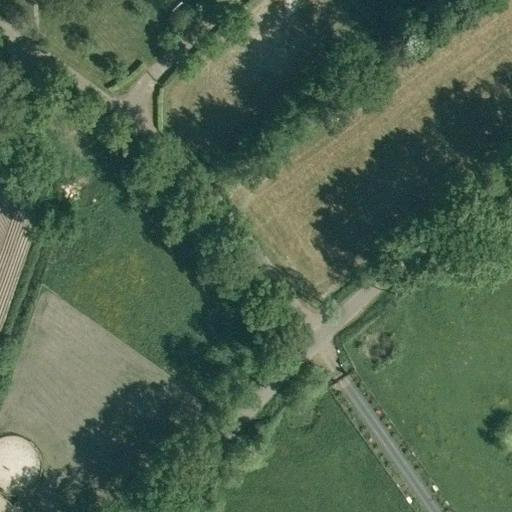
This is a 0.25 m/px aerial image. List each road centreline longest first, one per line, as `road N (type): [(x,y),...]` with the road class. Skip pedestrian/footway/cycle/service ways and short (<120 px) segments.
road 1 (unclassified): [(314,331),(214,188),(144,120),(0,5)]
road 2 (unclassified): [(314,331),(511,162)]
road 3 (unclassified): [(144,511),(314,331)]
